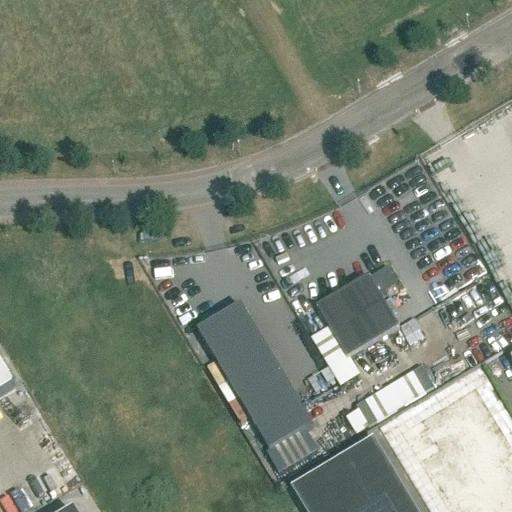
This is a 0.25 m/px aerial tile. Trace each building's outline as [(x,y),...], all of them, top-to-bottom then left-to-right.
[(400,333),(380,299),(397,288),(387,272),(335,303),(337,307),(327,313),(323,308),(317,312),(348,364),(400,333)] [(511,299),(502,304),(511,326),(511,299)] [(241,311),(216,326),(215,326),(198,336),(270,457),(314,431),(247,319),(246,319),(241,311)] [(0,399),(13,392),(0,370),(0,399)] [(338,415),(350,437),(432,392),(419,370),(338,415)] [(414,511),(374,445),(292,494),(302,511),(414,511)] [(0,511),(9,511),(0,494),(0,511)]
